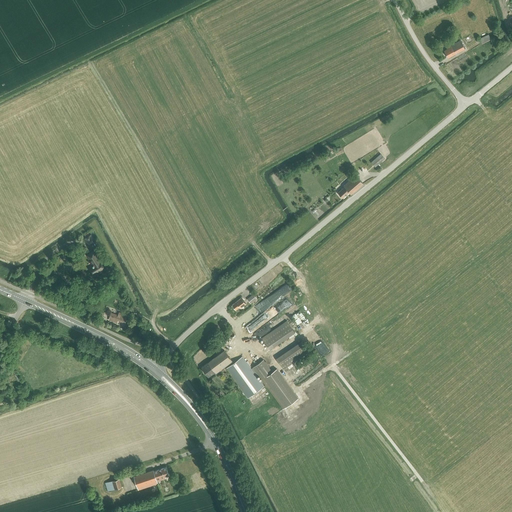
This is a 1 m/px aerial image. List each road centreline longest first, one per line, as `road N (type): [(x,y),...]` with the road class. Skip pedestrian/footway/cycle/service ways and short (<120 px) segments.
road 1 (tertiary): [(164,357),(465,105)]
road 2 (secondary): [(244,511),(207,429),(153,370)]
road 3 (secondary): [(153,370),(24,300)]
road 4 (unclassified): [(465,105),(394,0)]
